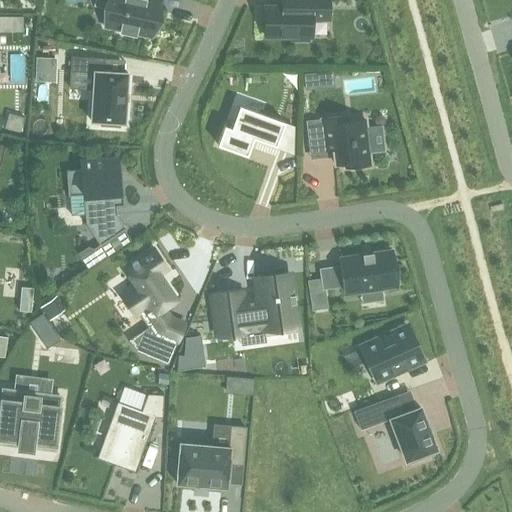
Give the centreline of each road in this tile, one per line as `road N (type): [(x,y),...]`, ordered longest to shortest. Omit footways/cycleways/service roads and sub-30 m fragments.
road 1 (residential): [(227,0),(169,129),(162,154),(167,182),(202,217),(232,227),(388,211),(420,230),(477,428),(476,458),(461,485),(422,511)]
road 2 (residential): [(511,378),(411,0)]
road 3 (residential): [(462,0),(511,168)]
